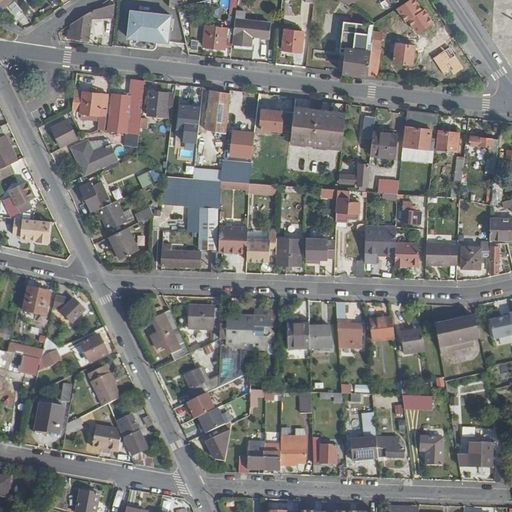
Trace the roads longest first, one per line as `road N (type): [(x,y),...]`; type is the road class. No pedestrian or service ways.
road 1 (tertiary): [(485,105),(32,52)]
road 2 (residential): [(97,280),(466,292),(511,284)]
road 3 (residential): [(195,484),(503,498)]
road 4 (tertiary): [(97,280),(195,484)]
road 5 (tertiary): [(0,76),(97,280)]
road 6 (residential): [(195,484),(0,452)]
